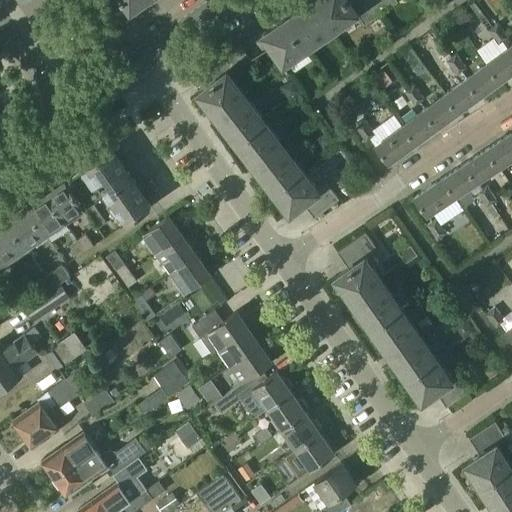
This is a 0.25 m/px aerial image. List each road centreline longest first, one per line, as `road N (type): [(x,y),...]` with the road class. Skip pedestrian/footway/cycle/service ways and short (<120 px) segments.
road 1 (residential): [(284,263),(511,109)]
road 2 (residential): [(284,263),(142,58)]
road 3 (residential): [(416,454),(284,263)]
